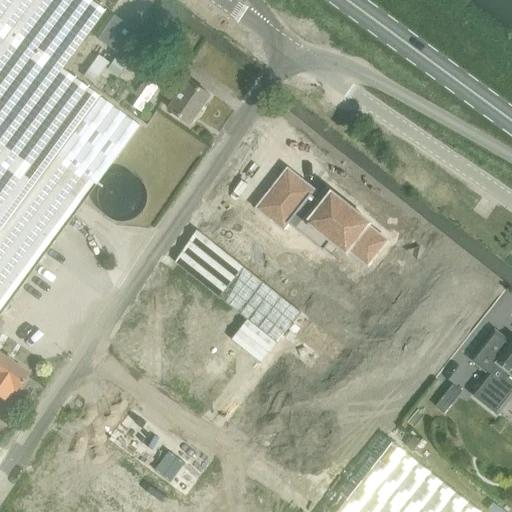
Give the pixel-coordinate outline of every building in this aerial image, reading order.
[(103,13),(85,0),(0,0),(0,313),(138,127),(60,71),(103,13)] [(122,56),(138,33),(117,18),(100,40),(122,56)] [(138,71),(149,55),(132,44),(121,60),(138,71)] [(83,77),(93,84),(108,63),(98,56),(83,77)] [(106,70),(118,79),(127,65),(115,57),(106,70)] [(145,111),(159,79),(149,75),(135,107),(145,111)] [(191,126),(211,98),(190,82),(170,111),(191,126)] [(363,206),(329,180),(319,194),(314,190),(293,219),(328,245),(336,234),(351,245),(353,242),(373,256),(390,232),(371,218),(373,215),(362,207),(363,206)] [(326,511),(329,511),(419,393),(246,264),(219,299),(245,319),(229,340),(260,363),(212,426),(326,511)] [(173,376),(203,337),(177,318),(160,340),(158,339),(146,355),(173,376)] [(511,342),(511,343),(495,329),(471,359),(488,373),(472,394),(497,414),(511,394),(511,342)] [(0,356),(0,400),(5,404),(14,392),(15,393),(27,375),(0,356)] [(113,382),(97,407),(120,422),(136,396),(113,382)] [(443,396),(435,407),(444,415),(453,404),(443,396)] [(118,426),(108,440),(187,496),(209,467),(129,409),(118,426)] [(414,438),(406,447),(413,452),(420,443),(414,438)] [(481,511),(393,443),(338,511),(481,511)]
